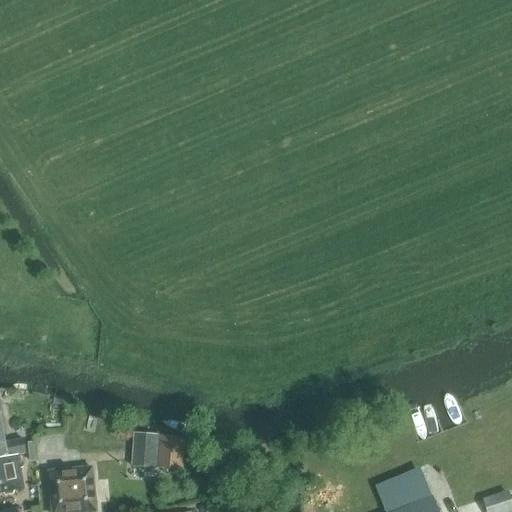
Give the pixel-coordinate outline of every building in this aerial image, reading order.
[(0,458),(9,456),(6,441),(0,409),(0,458)] [(136,433),(133,465),(158,467),(161,435),(136,433)] [(161,435),(158,467),(185,470),(188,437),(161,435)] [(9,456),(17,455),(26,453),(23,438),(6,441),(9,456)] [(9,456),(0,458),(0,492),(24,487),(17,455),(9,456)] [(53,511),(89,511),(97,511),(92,467),(49,472),(53,511)] [(432,496),(427,484),(421,468),(376,486),(386,511),(440,511),(434,495),(432,496)] [(511,511),(511,493),(486,499),(488,511),(511,511)]
